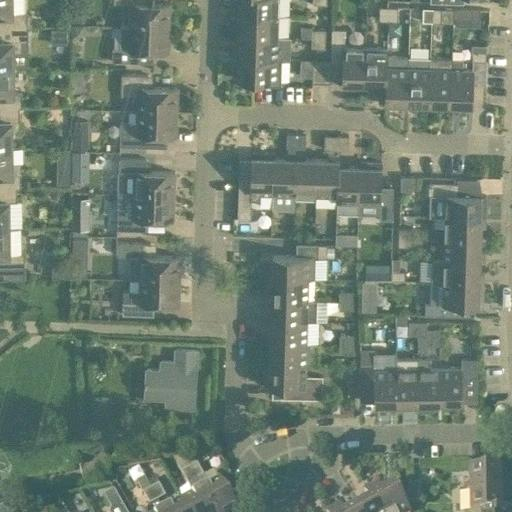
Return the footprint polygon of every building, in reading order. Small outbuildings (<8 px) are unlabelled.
[(0,0),(0,27),(27,27),(27,13),(25,13),(24,0),(0,0)] [(130,3),(129,26),(169,27),(169,4),(139,3),(139,0),(113,0),(113,3),(130,3)] [(242,0),(242,14),(277,15),(277,0),(242,0)] [(378,20),(387,20),(388,6),(378,6),(378,20)] [(388,6),(387,20),(396,21),(397,7),(388,6)] [(422,21),(430,22),(431,8),(422,7),(422,21)] [(452,8),(431,8),(430,22),(452,22),(452,8)] [(452,24),(480,25),(480,9),(452,8),(452,22),(452,24)] [(242,14),(241,35),(276,36),(277,15),(242,14)] [(71,38),(78,38),(84,32),(84,25),(71,25),(71,38)] [(169,27),(129,26),(129,47),(112,48),(111,61),(137,62),(138,50),(168,51),(169,27)] [(27,27),(0,27),(0,67),(12,67),(12,51),(20,51),(20,41),(27,41),(27,27)] [(68,28),(51,28),(51,43),(68,43),(68,28)] [(341,86),(363,87),(364,47),(344,47),(344,29),(331,28),(330,56),(342,57),(341,86)] [(311,38),(324,38),(325,29),(311,29),(311,38)] [(241,35),(240,57),(276,58),(276,36),(241,35)] [(324,47),(324,38),(311,38),(310,47),(324,47)] [(472,45),(472,60),(485,60),(486,45),(472,45)] [(387,48),(364,47),(363,87),(364,87),(364,83),(385,84),(386,66),(387,55),(387,48)] [(407,56),(387,55),(386,66),(385,84),(384,102),(406,102),(407,56)] [(429,56),(407,56),(406,102),(428,103),(429,56)] [(451,57),(429,56),(428,103),(449,104),(451,57)] [(280,58),(276,58),(240,57),(240,79),(266,80),(266,85),(280,85),(280,58)] [(463,58),(451,57),(449,104),(472,104),(473,69),(472,69),(462,69),(463,58)] [(329,83),(330,60),(313,59),(312,82),(329,83)] [(473,69),(472,84),(486,84),(486,60),(485,60),(472,60),(472,69),(473,69)] [(0,94),(12,94),(12,93),(12,67),(0,67),(0,94)] [(137,96),(137,110),(176,111),(177,88),(147,87),(147,74),(121,74),(120,96),(137,96)] [(12,94),(0,94),(0,147),(11,147),(10,132),(19,132),(19,107),(21,107),(21,93),(12,93),(12,94)] [(176,111),(137,110),(136,123),(120,122),(119,146),(145,146),(145,134),(175,135),(176,111)] [(87,146),(87,118),(74,118),(73,146),(87,146)] [(295,148),(296,134),(286,133),(286,147),(288,147),(295,148)] [(295,148),(304,148),(305,134),(296,134),(295,148)] [(338,149),(339,135),(324,134),(323,148),(338,149)] [(347,149),(348,135),(339,135),(338,149),(347,149)] [(0,187),(16,187),(20,187),(20,163),(11,163),(11,147),(0,147),(0,187)] [(294,158),(295,148),(288,147),(287,157),(273,157),(272,192),(271,208),(293,209),(293,193),(294,158)] [(56,148),(56,183),(70,183),(70,148),(56,148)] [(89,158),(89,150),(72,150),(72,158),(89,158)] [(260,192),(272,192),(273,157),(274,153),(251,152),(250,181),(238,181),(237,220),(250,220),(251,200),(254,200),(260,195),(260,192)] [(118,157),(117,193),(174,195),(174,172),(144,171),(144,158),(118,157)] [(315,194),(316,158),(294,158),(293,193),(315,194)] [(338,159),(316,158),(315,194),(336,194),(337,165),(338,159)] [(379,220),(392,220),(392,192),(380,192),(381,162),(358,162),(358,166),(359,166),(358,201),(379,202),(379,220)] [(358,201),(359,166),(358,166),(338,165),(337,165),(336,194),(336,212),(357,213),(358,201)] [(445,216),(484,218),(485,195),(456,194),(456,183),(428,182),(427,195),(445,195),(445,216)] [(0,227),(8,227),(7,201),(16,201),(16,187),(0,187),(0,227)] [(117,193),(116,230),(142,230),(143,218),(173,219),(174,195),(117,193)] [(88,197),(71,197),(71,226),(88,226),(88,197)] [(444,227),(444,238),(479,239),(480,218),(484,218),(445,216),(436,216),(435,226),(444,227)] [(19,227),(8,227),(0,227),(0,267),(24,267),(24,253),(20,253),(19,227)] [(398,227),(398,237),(411,237),(412,228),(398,227)] [(358,242),(357,232),(336,233),(336,243),(358,242)] [(73,237),(73,251),(86,252),(86,238),(73,237)] [(411,237),(398,237),(397,246),(411,246),(411,237)] [(444,238),(443,260),(479,261),(479,239),(444,238)] [(139,279),(179,280),(180,256),(150,255),(150,243),(116,242),(116,253),(119,256),(132,256),(132,262),(135,266),(140,266),(139,279)] [(272,277),(307,277),(308,258),(326,258),(326,244),(295,243),(295,255),(272,254),(272,277)] [(326,246),(326,257),(334,257),(334,246),(326,246)] [(482,282),(482,281),(478,281),(479,261),(443,260),(431,259),(430,281),(443,281),(482,282)] [(389,277),(389,263),(379,263),(379,277),(389,277)] [(0,278),(25,278),(24,267),(0,267),(0,278)] [(390,270),(390,280),(404,280),(404,270),(390,270)] [(272,277),(271,298),(306,299),(307,277),(272,277)] [(179,280),(139,279),(129,278),(128,290),(122,290),(122,314),(148,315),(148,302),(178,303),(179,280)] [(482,282),(443,281),(430,281),(430,302),(424,302),(424,315),(452,316),(452,304),(482,304),(482,282)] [(338,291),(338,299),(352,300),(352,291),(338,291)] [(375,296),(362,295),(362,310),(375,310),(375,296)] [(271,298),(270,320),(306,320),(316,321),(317,299),(306,299),(271,298)] [(352,300),(338,299),(338,309),(352,309),(352,300)] [(270,320),(270,341),(305,342),(306,320),(270,320)] [(408,335),(417,335),(417,321),(408,321),(408,335)] [(417,321),(417,335),(426,335),(426,321),(417,321)] [(339,334),(339,343),(353,343),(352,334),(339,334)] [(265,362),(265,363),(305,364),(319,364),(319,342),(305,342),(270,341),(269,362),(265,362)] [(353,343),(339,343),(339,353),(353,352),(353,343)] [(145,366),(143,398),(164,399),(172,399),(172,408),(195,409),(198,348),(174,347),(173,360),(159,359),(159,367),(145,366)] [(374,403),(396,403),(396,367),(374,368),(373,350),(360,350),(360,401),(374,401),(374,403)] [(431,357),(417,358),(417,367),(418,403),(440,402),(439,367),(431,367),(431,357)] [(396,358),(396,367),(396,403),(418,403),(417,367),(417,358),(396,358)] [(439,367),(440,402),(462,402),(462,385),(476,385),(476,358),(460,358),(461,366),(439,367)] [(304,374),(305,364),(265,363),(264,385),(281,386),(281,398),(321,399),(322,385),(322,375),(304,374)] [(91,431),(109,430),(108,397),(90,397),(91,431)] [(509,500),(509,493),(509,485),(500,485),(500,471),(469,472),(469,511),(500,511),(501,501),(509,500)] [(231,475),(220,481),(225,491),(237,485),(231,475)] [(148,483),(151,490),(159,486),(155,479),(148,483)] [(200,491),(211,511),(229,511),(235,509),(225,491),(220,481),(200,491)] [(139,487),(143,494),(151,490),(147,483),(139,487)] [(407,504),(422,503),(421,485),(407,485),(407,504)] [(370,490),(382,511),(407,511),(393,487),(381,494),(376,486),(370,490)] [(161,488),(152,492),(159,505),(167,501),(161,488)] [(368,501),(356,508),(357,511),(382,511),(370,490),(363,493),(368,501)] [(211,511),(200,491),(181,501),(186,511),(211,511)] [(150,509),(159,505),(152,492),(144,496),(150,509)] [(123,511),(114,493),(105,498),(112,511),(111,511),(123,511)] [(186,511),(181,501),(162,511),(186,511)]
